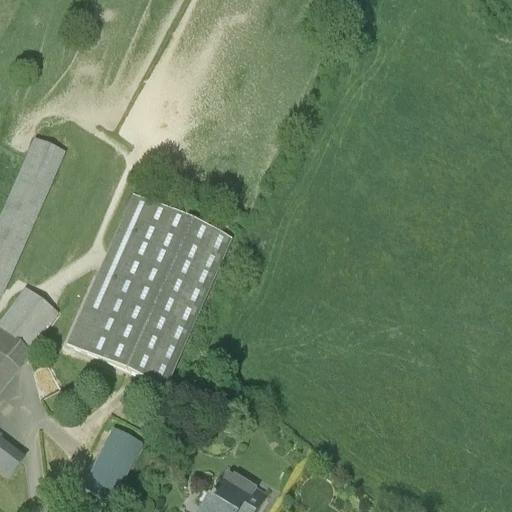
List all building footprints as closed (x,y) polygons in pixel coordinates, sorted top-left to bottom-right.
[(34,140),(0,216),(0,301),(65,154),(34,140)] [(165,393),(232,241),(132,196),(65,349),(165,393)] [(0,391),(29,354),(58,316),(24,290),(0,322),(0,391)] [(192,403),(204,410),(212,397),(201,389),(192,403)] [(112,507),(142,447),(112,432),(82,491),(112,507)] [(0,443),(0,473),(6,478),(21,460),(0,443)] [(201,511),(258,511),(262,506),(267,497),(257,490),(235,476),(233,478),(228,475),(225,482),(224,481),(213,499),(210,497),(203,510),(201,511)]
